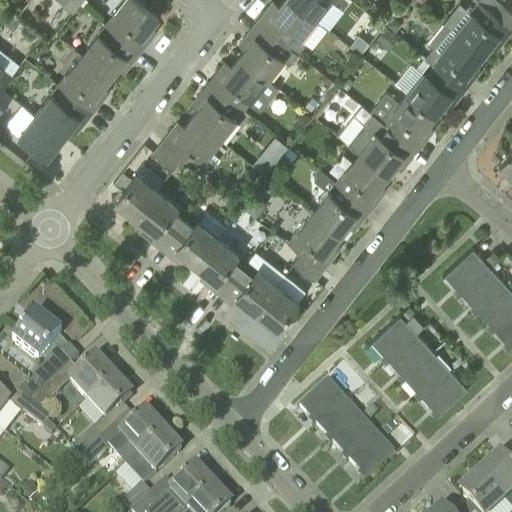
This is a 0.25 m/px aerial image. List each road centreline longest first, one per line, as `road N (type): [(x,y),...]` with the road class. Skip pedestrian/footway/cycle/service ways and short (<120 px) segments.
road 1 (residential): [(234,427),(444,168)]
road 2 (residential): [(234,427),(48,228)]
road 3 (residential): [(48,228),(218,18)]
road 4 (residential): [(370,511),(511,380)]
